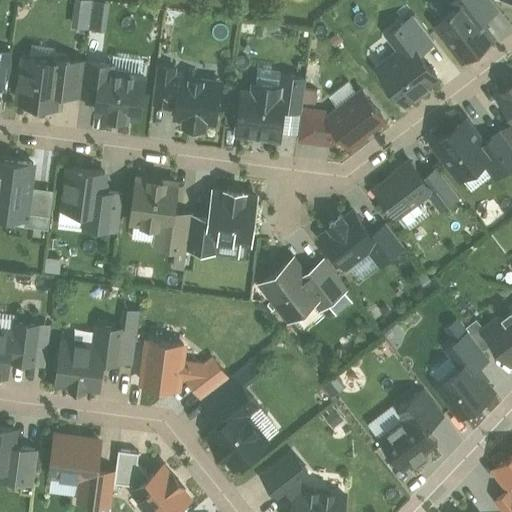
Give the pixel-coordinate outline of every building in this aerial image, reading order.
[(78,0),(77,25),(106,27),(107,0),(78,0)] [(461,0),(458,3),(436,20),(462,54),(493,31),(481,16),(469,0),(461,0)] [(456,0),(458,3),(461,0),(469,0),(481,16),(496,5),(492,0),(456,0)] [(385,27),(399,45),(409,38),(417,48),(431,37),(409,9),(385,27)] [(399,45),(375,63),(404,102),(438,77),(417,48),(409,38),(399,45)] [(11,49),(0,48),(0,84),(6,85),(6,83),(8,83),(12,52),(10,51),(11,49)] [(51,60),(24,57),(18,99),(60,104),(61,91),(65,62),(63,62),(64,57),(52,56),(51,60)] [(85,60),(64,57),(63,62),(65,62),(61,91),(81,93),(85,60)] [(112,64),(85,60),(81,93),(99,96),(102,70),(111,71),(112,64)] [(176,67),(159,64),(159,66),(157,66),(153,98),(155,98),(154,100),(171,102),(172,100),(175,75),(176,67)] [(111,71),(102,70),(99,96),(97,110),(108,111),(108,114),(127,117),(127,114),(139,115),(144,76),(111,71)] [(306,76),(282,73),(280,73),(280,74),(280,75),(279,86),(286,87),(283,108),(302,110),(302,105),(306,76)] [(220,81),(175,75),(172,100),(178,101),(176,115),(185,116),(184,123),(204,126),(205,119),(215,120),(220,81)] [(511,76),(495,89),(511,111),(511,76)] [(279,86),(258,83),(256,83),(256,84),(255,93),(251,92),(242,91),(237,130),(279,136),(280,134),(279,134),(283,108),(286,87),(279,86)] [(337,109),(329,115),(343,133),(349,141),(382,115),(362,89),(337,109)] [(329,115),(337,109),(302,105),(302,110),(299,135),(334,139),(343,133),(329,115)] [(511,117),(499,127),(511,144),(511,117)] [(466,120),(437,142),(459,172),(481,156),(489,150),(482,140),(466,120)] [(511,144),(499,127),(482,140),(489,150),(481,156),(495,174),(511,161),(511,144)] [(0,155),(0,214),(24,217),(25,209),(28,185),(31,159),(0,155)] [(413,158),(378,184),(399,212),(428,191),(434,186),(423,171),(413,158)] [(432,164),(423,171),(434,186),(428,191),(440,206),(455,194),(432,164)] [(105,172),(69,167),(64,208),(87,211),(100,213),(103,191),(105,172)] [(177,182),(138,177),(132,220),(160,224),(171,225),(173,211),(177,182)] [(51,187),(28,185),(25,209),(49,212),(51,187)] [(259,192),(212,185),(208,214),(205,237),(218,239),(252,244),(259,192)] [(124,193),(103,191),(100,213),(87,211),(85,224),(119,229),(124,193)] [(341,214),(330,223),(332,226),(322,234),(346,265),(369,247),(378,241),(371,232),(354,210),(344,217),(341,214)] [(173,211),(171,225),(160,224),(157,246),(187,249),(187,248),(192,214),(173,211)] [(192,212),(192,214),(187,248),(216,252),(218,239),(205,237),(208,214),(192,212)] [(405,246),(386,221),(371,232),(378,241),(369,247),(382,264),(405,246)] [(325,258),(305,273),(320,293),(319,294),(326,302),(347,286),(325,258)] [(293,259),(262,282),(289,317),(319,294),(320,293),(305,273),(293,259)] [(511,301),(482,324),(495,341),(511,363),(511,362),(511,301)] [(467,328),(484,349),(495,341),(482,324),(477,317),(465,325),(467,328)] [(12,356),(12,357),(34,360),(39,324),(17,321),(15,332),(12,356)] [(126,327),(101,324),(98,345),(104,346),(102,357),(122,360),(122,358),(134,359),(138,330),(126,329),(126,327)] [(443,346),(459,367),(472,358),(478,366),(490,357),(484,349),(467,328),(443,346)] [(0,330),(0,371),(6,372),(9,356),(12,356),(15,332),(0,330)] [(188,377),(205,363),(182,360),(184,343),(149,338),(143,382),(178,387),(180,376),(188,377)] [(98,345),(64,340),(62,353),(59,356),(57,368),(59,372),(58,380),(72,382),(72,384),(84,386),(84,384),(98,386),(102,357),(104,346),(98,345)] [(205,363),(188,377),(201,394),(227,375),(213,357),(205,363)] [(459,367),(435,385),(460,417),(496,390),(478,366),(472,358),(459,367)] [(239,384),(232,375),(203,397),(211,407),(210,408),(221,422),(240,407),(244,412),(256,402),(241,383),(239,384)] [(413,409),(427,427),(444,413),(423,386),(396,406),(404,416),(413,409)] [(244,412),(240,407),(221,422),(208,433),(217,443),(215,444),(225,456),(226,455),(235,465),(267,440),(244,412)] [(404,416),(378,436),(403,469),(438,442),(427,427),(413,409),(404,416)] [(15,428),(0,426),(0,467),(8,468),(10,468),(13,445),(15,428)] [(100,440),(56,434),(51,473),(82,477),(79,499),(92,500),(97,467),(100,440)] [(39,449),(13,445),(10,468),(8,468),(7,479),(34,482),(39,449)] [(296,484),(305,485),(301,480),(314,470),(296,447),(264,471),(282,494),(288,489),(294,498),(296,484)] [(133,486),(147,474),(137,461),(138,450),(119,448),(116,470),(115,481),(130,483),(133,486)] [(511,453),(495,467),(511,489),(511,453)] [(129,488),(148,511),(174,511),(193,497),(164,460),(147,474),(133,486),(129,488)] [(116,470),(97,467),(92,500),(98,501),(111,503),(115,481),(116,470)] [(294,498),(293,511),(345,511),(347,489),(305,485),(296,484),(294,498)] [(110,511),(111,503),(98,501),(96,511),(110,511)]
